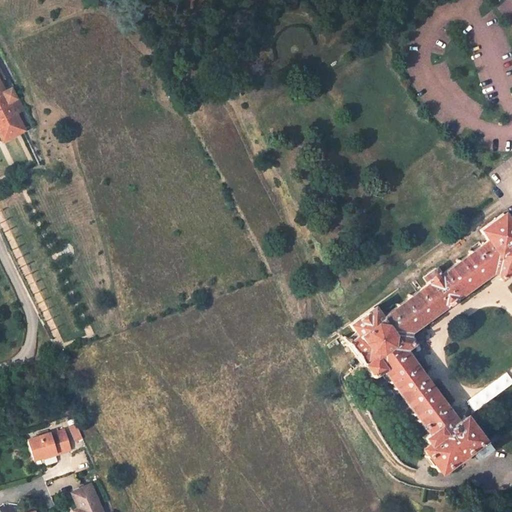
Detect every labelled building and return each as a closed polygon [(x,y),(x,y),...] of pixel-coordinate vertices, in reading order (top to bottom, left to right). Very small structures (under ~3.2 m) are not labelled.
[(0,138),(1,141),(24,130),(15,113),(22,109),(11,88),(4,92),(0,83),(0,81),(5,79),(0,69),(0,138)] [(511,227),(502,213),(479,229),(487,240),(440,274),(436,268),(423,277),(428,283),(380,318),(373,307),(349,323),(357,334),(347,341),(371,375),(382,368),(419,419),(429,432),(423,436),(427,443),(421,447),(438,470),(481,439),(464,416),(456,422),(428,383),(421,388),(385,338),(506,249),(511,257),(511,227)] [(511,257),(506,249),(385,338),(421,388),(428,383),(428,382),(430,381),(424,372),(421,374),(404,349),(413,342),(405,333),(494,268),(501,278),(511,272),(511,273),(511,257)] [(419,419),(414,424),(423,436),(429,432),(419,419)] [(64,428),(69,443),(81,439),(76,424),(64,428)] [(49,433),(28,439),(33,459),(55,452),(56,454),(70,450),(64,430),(49,435),(49,433)] [(102,511),(90,484),(72,492),(78,508),(79,511),(102,511)] [(445,493),(430,491),(428,503),(443,505),(445,493)]
